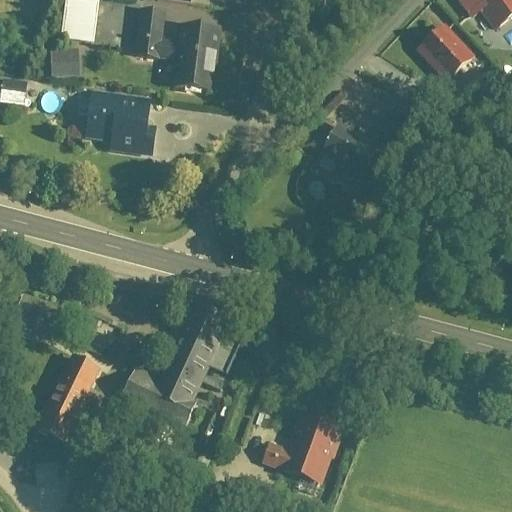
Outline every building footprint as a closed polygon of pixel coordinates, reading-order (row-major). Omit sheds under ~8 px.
[(192,0),(161,0),(161,7),(191,12),(192,0)] [(473,26),(482,18),(497,39),(511,28),(511,0),(468,0),(458,8),(473,26)] [(67,5),(61,48),(92,52),(98,9),(67,5)] [(183,35),(180,53),(161,50),(165,22),(142,18),(135,64),(158,68),(159,65),(177,68),(173,100),(212,106),(221,41),(183,35)] [(450,33),(420,59),(446,90),(476,65),(450,33)] [(50,60),(50,88),(81,87),(81,59),(50,60)] [(6,98),(3,114),(23,117),(26,101),(6,98)] [(88,143),(113,147),(112,157),(146,162),(153,119),(126,116),(128,107),(94,102),(88,143)] [(384,142),(399,150),(411,125),(397,118),(384,142)] [(342,128),(321,165),(360,187),(381,149),(342,128)] [(60,313),(18,299),(6,334),(49,348),(60,313)] [(223,326),(193,312),(160,385),(131,372),(115,406),(183,436),(197,405),(189,401),(223,326)] [(96,374),(63,358),(29,431),(63,446),(96,374)] [(339,430),(295,413),(280,450),(263,443),(255,462),(276,471),(273,478),(313,494),(339,430)]
